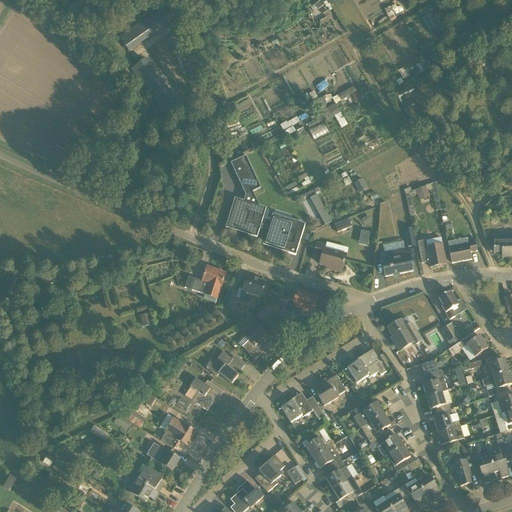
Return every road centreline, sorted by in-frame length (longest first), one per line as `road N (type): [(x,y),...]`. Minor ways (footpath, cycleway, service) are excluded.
road 1 (track): [(497,274),(469,210),(353,49)]
road 2 (unclassified): [(191,237),(214,176),(187,0)]
road 3 (unclassified): [(191,237),(0,155)]
road 4 (residential): [(461,511),(425,453),(404,377),(374,331)]
road 5 (unclassified): [(356,309),(329,288),(191,237)]
road 6 (residential): [(262,401),(374,331)]
road 7 (unclassified): [(256,391),(310,338),(356,309)]
road 8 (unclassified): [(189,497),(256,391)]
road 9 (unclassified): [(189,497),(207,504),(280,429)]
